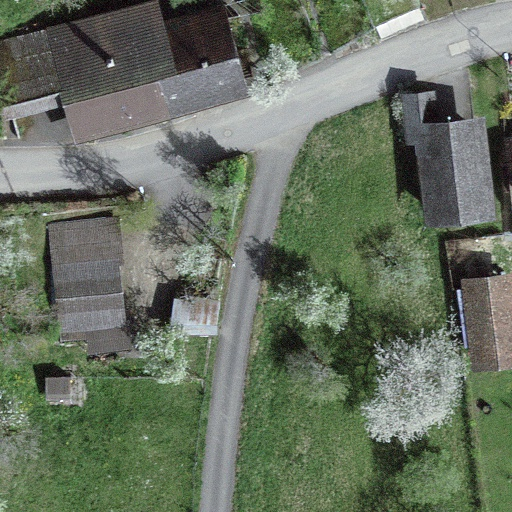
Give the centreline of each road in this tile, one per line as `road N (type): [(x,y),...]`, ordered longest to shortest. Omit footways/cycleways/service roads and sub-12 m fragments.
road 1 (residential): [(279,112),(240,303),(215,511)]
road 2 (residential): [(0,165),(117,160),(279,112)]
road 3 (residential): [(279,112),(511,23)]
